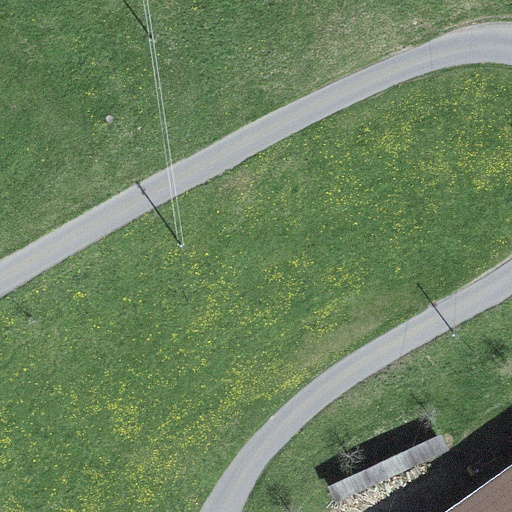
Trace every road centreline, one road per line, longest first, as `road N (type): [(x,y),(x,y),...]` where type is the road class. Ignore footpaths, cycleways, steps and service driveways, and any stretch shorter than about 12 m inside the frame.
road 1 (unclassified): [(511,45),(453,46),(244,143),(0,277)]
road 2 (unclassified): [(227,511),(279,421),(511,258)]
